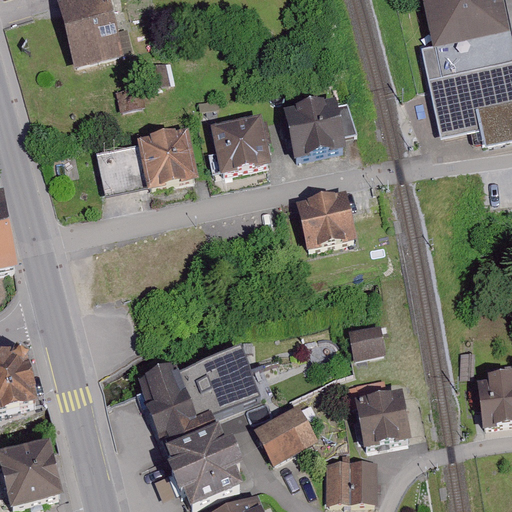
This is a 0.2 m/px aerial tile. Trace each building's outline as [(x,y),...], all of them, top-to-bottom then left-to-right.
[(114,0),(73,0),(62,3),(79,78),(130,67),(114,0)] [(511,39),(503,0),(418,0),(432,60),(424,62),(430,89),(443,87),(511,70),(511,39)] [(511,70),(443,87),(430,89),(442,149),(479,141),(487,155),(511,150),(511,70)] [(350,106),(284,119),(294,174),(349,163),(345,143),(357,140),(350,106)] [(264,127),(212,138),(221,186),(271,177),(264,127)] [(191,142),(135,152),(98,164),(106,206),(148,200),(201,196),(191,142)] [(349,205),(297,216),(306,264),(359,253),(349,205)] [(0,211),(0,283),(13,281),(0,211)] [(382,337),(350,342),(354,367),(385,362),(382,337)] [(31,352),(0,359),(0,418),(46,407),(31,352)] [(462,359),(460,382),(473,383),(474,360),(462,359)] [(246,361),(191,384),(205,417),(219,410),(225,423),(264,407),(246,361)] [(188,377),(144,397),(161,469),(219,444),(225,423),(211,430),(205,417),(191,384),(188,377)] [(511,391),(478,394),(481,439),(511,436),(511,391)] [(403,403),(356,411),(364,461),(411,453),(403,403)] [(302,420),(255,440),(271,478),(319,458),(302,420)] [(219,444),(161,469),(179,511),(211,511),(244,499),(239,488),(249,484),(239,459),(228,460),(219,444)] [(62,458),(6,475),(17,511),(59,511),(77,507),(62,458)] [(380,511),(380,468),(331,469),(331,511),(380,511)]
